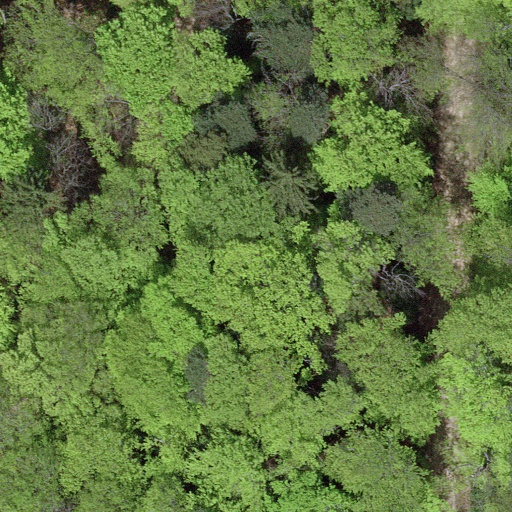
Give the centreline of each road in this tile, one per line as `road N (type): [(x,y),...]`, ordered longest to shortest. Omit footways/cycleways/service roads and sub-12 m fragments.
road 1 (track): [(443,511),(459,0)]
road 2 (track): [(0,463),(110,238),(199,0)]
